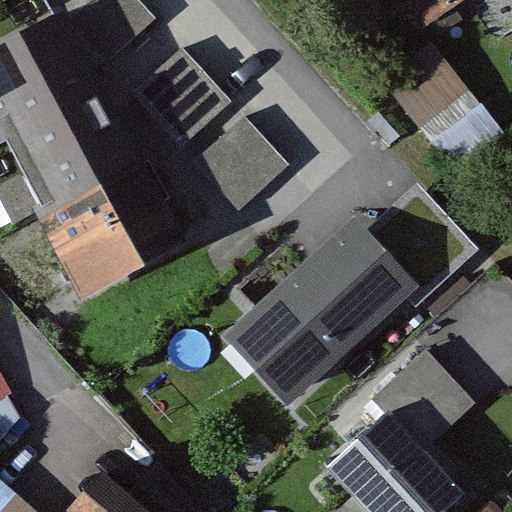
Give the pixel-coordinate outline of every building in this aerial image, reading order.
[(82,0),(100,36),(157,8),(153,0),(82,0)] [(486,0),(422,0),(444,30),(486,0)] [(194,242),(66,10),(0,45),(0,133),(91,299),(194,242)] [(243,189),(294,145),(190,23),(138,67),(243,189)] [(511,125),(511,122),(445,49),(394,96),(462,171),(511,125)] [(424,289),(359,217),(229,334),(294,406),(424,289)] [(483,405),(433,348),(378,395),(392,411),(331,464),(361,498),(344,511),(451,511),(474,493),(434,447),(483,405)] [(0,429),(32,410),(0,358),(0,429)] [(188,511),(153,479),(122,511),(100,511),(94,506),(87,511),(188,511)]
